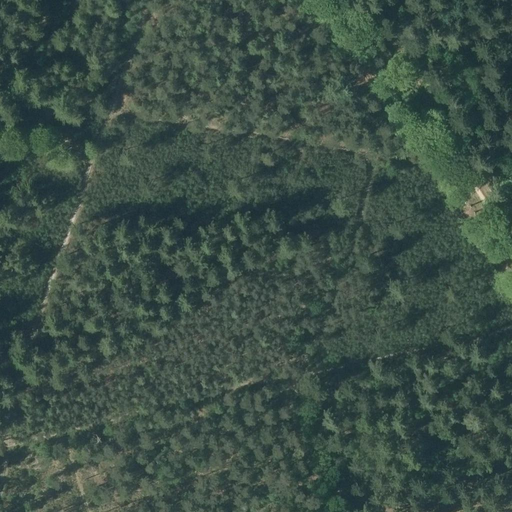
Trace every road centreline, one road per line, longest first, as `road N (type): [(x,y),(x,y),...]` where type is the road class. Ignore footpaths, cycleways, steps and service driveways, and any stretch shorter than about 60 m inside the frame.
road 1 (track): [(143,0),(105,98),(3,443)]
road 2 (track): [(294,373),(374,154),(459,162)]
road 3 (track): [(511,258),(338,0)]
road 4 (unknown): [(511,223),(361,0)]
